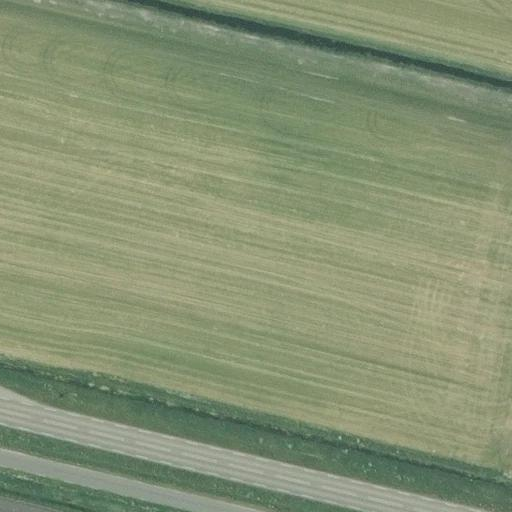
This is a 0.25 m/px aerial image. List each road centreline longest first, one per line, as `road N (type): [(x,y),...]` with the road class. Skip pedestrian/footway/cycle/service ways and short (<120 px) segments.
road 1 (secondary): [(422,511),(0,411)]
road 2 (unclassified): [(223,511),(0,458)]
